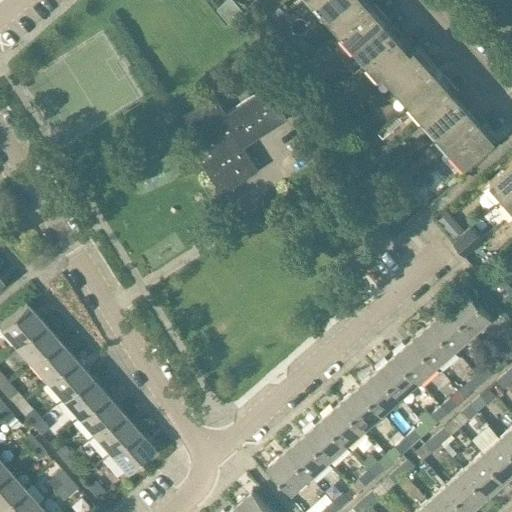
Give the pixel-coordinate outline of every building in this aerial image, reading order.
[(327,16),(345,0),(315,0),(314,1),(327,16)] [(341,31),(371,4),(367,0),(345,0),(327,16),(341,31)] [(354,46),(384,19),(371,4),(341,31),(354,46)] [(367,61),(398,34),(384,19),(354,46),(367,61)] [(381,77),(384,74),(415,46),(414,45),(410,49),(398,34),(367,61),(381,77)] [(397,88),(428,61),(415,46),(384,74),(397,88)] [(317,57),(311,62),(321,73),(327,68),(317,57)] [(410,103),(441,76),(428,61),(397,88),(410,103)] [(329,69),(323,74),(328,79),(334,74),(329,69)] [(423,118),(454,91),(441,76),(410,103),(423,118)] [(246,143),(266,130),(262,123),(266,121),(281,111),(281,112),(283,111),(267,86),(226,112),(214,94),(182,115),(196,138),(200,136),(212,154),(206,158),(205,158),(201,161),(216,185),(214,186),(220,195),(233,187),(232,185),(252,172),(253,172),(258,169),(243,146),(246,144),(246,143)] [(349,86),(342,92),(347,98),(355,92),(349,86)] [(437,134),(468,106),(454,91),(423,118),(437,134)] [(449,148),(481,121),(468,106),(437,134),(449,148)] [(463,163),(494,136),(481,121),(449,148),(463,163)] [(360,149),(348,159),(359,172),(371,162),(360,149)] [(502,196),(511,187),(511,159),(489,181),(502,196)] [(372,168),(363,176),(371,186),(380,178),(372,168)] [(384,206),(401,224),(424,204),(408,185),(385,205),(384,206)] [(511,207),(511,187),(502,196),(511,207)] [(446,211),(437,218),(444,226),(453,218),(446,211)] [(469,227),(453,241),(465,256),(481,241),(469,227)] [(491,316),(467,289),(448,305),(472,332),(491,316)] [(0,325),(15,343),(42,319),(26,301),(0,323),(0,325)] [(472,332),(448,305),(430,321),(454,348),(472,332)] [(31,361),(58,337),(42,319),(15,343),(31,361)] [(454,348),(430,321),(412,337),(436,364),(454,348)] [(47,379),(74,355),(58,337),(31,361),(47,379)] [(436,364),(412,337),(394,353),(418,380),(436,364)] [(510,357),(511,355),(511,341),(503,349),(510,357)] [(418,380),(394,353),(375,369),(399,396),(418,380)] [(62,397),(90,373),(74,355),(47,379),(62,397)] [(483,381),(493,372),(486,364),(476,373),(483,381)] [(399,396),(375,369),(357,385),(381,412),(399,396)] [(8,381),(0,371),(0,387),(0,388),(8,381)] [(503,388),(511,380),(511,378),(506,371),(496,380),(503,388)] [(78,415),(105,391),(90,373),(62,397),(78,415)] [(473,390),(483,381),(476,373),(466,382),(473,390)] [(17,391),(8,381),(0,388),(9,398),(17,391)] [(381,412),(357,385),(339,401),(363,428),(381,412)] [(94,433),(121,409),(105,391),(78,415),(94,433)] [(476,411),(486,402),(479,395),(470,403),(476,411)] [(447,413),(456,404),(449,396),(439,405),(447,413)] [(363,428),(339,401),(321,417),(345,444),(363,428)] [(467,419),(476,411),(470,403),(460,412),(467,419)] [(14,414),(5,404),(0,409),(0,415),(5,422),(14,414)] [(437,421),(447,413),(439,405),(430,413),(437,421)] [(40,417),(32,408),(24,415),(32,424),(40,417)] [(110,451),(137,427),(121,409),(94,433),(110,451)] [(48,427),(40,417),(32,424),(40,434),(48,427)] [(345,444),(321,417),(303,433),(327,460),(345,444)] [(511,424),(498,436),(511,452),(511,424)] [(441,443),(450,434),(443,426),(434,435),(441,443)] [(126,470),(153,446),(137,427),(110,451),(126,470)] [(411,445),(420,436),(413,428),(403,436),(411,445)] [(37,441),(29,431),(20,439),(29,448),(37,441)] [(327,460),(303,433),(285,448),(309,475),(327,460)] [(431,451),(441,443),(434,435),(424,443),(431,451)] [(401,453),(411,445),(403,436),(394,445),(401,453)] [(511,471),(511,452),(498,436),(480,452),(503,479),(511,471)] [(45,450),(37,441),(29,448),(37,457),(45,450)] [(72,454),(63,444),(55,451),(64,461),(72,454)] [(309,475),(285,448),(267,464),(291,491),(309,475)] [(503,479),(480,452),(462,468),(486,495),(503,479)] [(80,463),(72,454),(64,461),(72,470),(80,463)] [(405,474),(414,466),(407,458),(397,466),(405,474)] [(375,476),(384,467),(377,459),(368,468),(375,476)] [(395,483),(405,474),(397,466),(388,475),(395,483)] [(0,505),(23,485),(7,467),(0,473),(0,505)] [(69,477),(60,468),(52,475),(60,484),(69,477)] [(365,485),(375,476),(368,468),(358,476),(365,485)] [(486,495),(462,468),(444,484),(467,511),(486,495)] [(77,487),(69,477),(60,484),(69,494),(77,487)] [(104,490),(95,481),(87,488),(96,497),(104,490)] [(465,511),(467,511),(444,484),(426,500),(436,511),(465,511)] [(0,511),(30,511),(40,504),(23,485),(0,505),(0,511)] [(272,511),(251,489),(233,505),(239,511),(272,511)] [(368,506),(378,498),(371,490),(361,498),(368,506)] [(339,508),(349,499),(341,491),(331,500),(339,508)] [(357,511),(361,511),(368,506),(361,498),(352,506),(357,511)] [(324,511),(333,511),(339,508),(331,500),(321,508),(324,511)] [(436,511),(426,500),(412,511),(436,511)]
